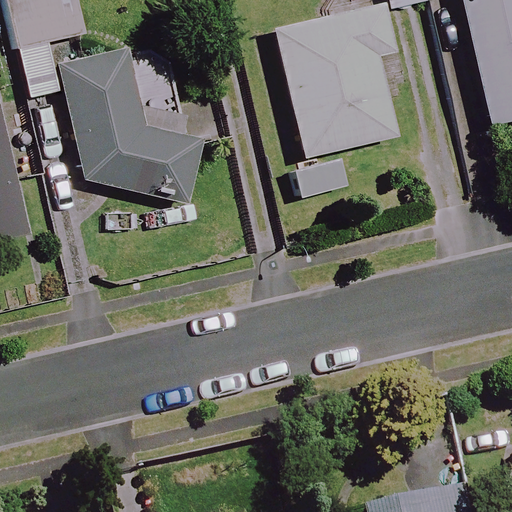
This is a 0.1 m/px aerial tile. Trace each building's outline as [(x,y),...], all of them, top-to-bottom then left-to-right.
[(76,0),(0,0),(0,13),(16,105),(52,99),(42,43),(82,36),(76,0)] [(381,0),(384,10),(418,3),(417,0),(381,0)] [(511,0),(449,0),(481,131),(511,123),(511,0)] [(386,53),(376,8),(267,33),(296,161),(388,140),(370,57),(386,53)] [(194,149),(182,146),(174,107),(130,116),(117,54),(54,68),(79,188),(179,204),(194,149)] [(0,243),(17,240),(0,158),(0,243)] [(462,511),(459,492),(360,511),(359,511),(462,511)]
